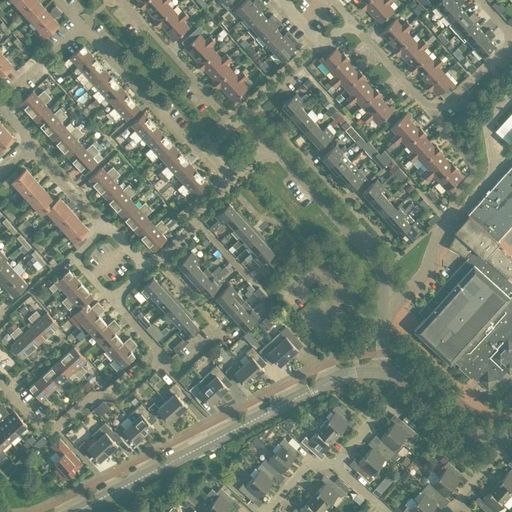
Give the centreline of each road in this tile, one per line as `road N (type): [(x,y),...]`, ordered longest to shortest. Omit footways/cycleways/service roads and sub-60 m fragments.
road 1 (tertiary): [(74,511),(332,379),(381,370)]
road 2 (residential): [(511,42),(438,111),(427,111),(350,22)]
road 3 (residential): [(384,301),(382,271),(263,142)]
road 4 (residential): [(157,361),(119,395),(90,394),(46,432),(5,390)]
road 5 (residential): [(199,156),(79,28)]
road 6 (residential): [(384,301),(421,276),(439,234),(492,178)]
road 7 (residential): [(232,122),(120,0)]
road 8 (tertiary): [(381,370),(403,379),(459,429),(511,434)]
